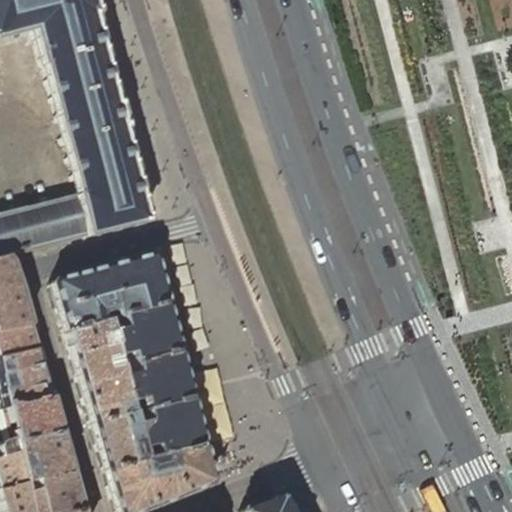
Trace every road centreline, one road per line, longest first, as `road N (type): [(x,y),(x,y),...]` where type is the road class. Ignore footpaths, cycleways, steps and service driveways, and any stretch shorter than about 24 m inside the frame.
road 1 (secondary): [(240,0),(301,188),(401,420)]
road 2 (residential): [(92,511),(25,271),(211,219)]
road 3 (secondary): [(445,401),(378,250),(290,0)]
road 4 (residential): [(211,219),(315,458)]
road 5 (residential): [(135,0),(211,219)]
road 6 (secondary): [(498,511),(445,401)]
